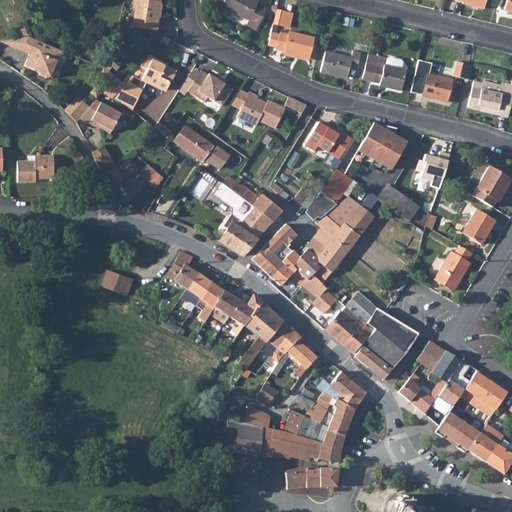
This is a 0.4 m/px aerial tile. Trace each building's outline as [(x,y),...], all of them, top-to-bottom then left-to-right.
[(157,18),(160,17),(161,3),(160,1),(160,0),(133,0),(133,6),(135,7),(132,25),(141,27),(142,20),(156,22),(157,18)] [(216,0),(215,3),(249,20),(259,1),(257,0),(216,0)] [(292,15),(277,12),(273,25),(289,29),(292,15)] [(158,29),(160,17),(157,18),(156,22),(142,20),(141,27),(158,29)] [(280,33),(280,34),(271,32),(268,45),(277,46),(277,49),(308,56),(313,37),(289,32),(288,34),(280,33)] [(28,37),(20,38),(15,47),(27,52),(33,39),(28,37)] [(62,51),(33,39),(27,52),(22,64),(37,71),(36,73),(44,77),(48,76),(56,59),(58,60),(62,51)] [(351,57),(325,52),(320,71),(347,77),(350,63),(358,65),(361,52),(353,50),(351,57)] [(147,66),(141,78),(163,89),(167,87),(171,80),(169,80),(171,77),(172,78),(178,69),(167,64),(164,64),(164,59),(154,54),(153,55),(149,53),(141,62),(147,66)] [(377,65),(379,56),(368,54),(362,78),(380,82),(379,85),(401,90),(405,68),(401,67),(385,64),(384,64),(383,67),(377,65)] [(385,64),(401,67),(402,62),(400,59),(389,57),(386,58),(385,64)] [(457,62),(454,77),(471,80),(473,65),(457,62)] [(189,91),(199,74),(192,69),(179,90),(187,95),(189,91)] [(202,70),(199,74),(189,91),(205,101),(209,96),(223,105),(234,88),(226,83),(227,80),(220,76),(219,78),(210,73),(209,74),(202,70)] [(452,77),(428,72),(422,94),(447,100),(452,77)] [(138,85),(141,78),(132,73),(127,80),(138,85)] [(508,114),(511,96),(511,82),(506,81),(506,82),(487,78),(483,80),(481,87),(473,86),(468,105),(508,114)] [(270,127),(283,108),(269,100),(266,106),(263,105),(264,102),(258,98),(260,96),(250,91),(238,116),(239,116),(248,121),(257,125),(259,121),(270,127)] [(307,105),(290,97),(285,104),(302,113),(307,105)] [(86,113),(97,100),(95,99),(89,106),(79,117),(83,120),(87,115),(86,113)] [(67,114),(75,121),(79,117),(89,106),(80,100),(76,106),(74,104),(67,114)] [(118,115),(120,111),(97,100),(86,113),(87,115),(83,120),(89,122),(91,118),(101,123),(99,125),(110,131),(115,122),(116,122),(119,116),(118,115)] [(275,129),(284,109),(283,108),(270,127),(275,129)] [(248,121),(239,116),(235,123),(244,128),(248,121)] [(167,138),(171,132),(158,122),(154,128),(155,128),(167,138)] [(316,145),(339,159),(349,141),(336,133),(338,130),(329,124),(327,127),(318,122),(304,145),(313,150),(316,145)] [(393,171),(409,141),(374,122),(358,152),(393,171)] [(214,146),(186,126),(175,141),(203,161),(204,158),(218,168),(224,159),(226,160),(230,155),(217,146),(215,150),(212,148),(214,146)] [(91,150),(103,173),(115,166),(104,144),(91,150)] [(32,155),(32,160),(13,160),(15,181),(32,181),(32,176),(53,176),(53,155),(32,155)] [(109,186),(136,168),(129,158),(115,166),(103,173),(109,186)] [(161,179),(146,164),(139,172),(156,188),(161,179)] [(472,195),(492,207),(505,184),(507,185),(511,179),(489,166),(472,195)] [(229,175),(223,182),(252,205),(259,197),(242,184),(241,185),(229,175)] [(378,198),(408,220),(418,205),(393,187),(388,184),(378,198)] [(309,190),(301,201),(310,191),(309,190)] [(310,191),(301,201),(308,206),(317,195),(310,191)] [(305,209),(313,219),(316,216),(322,215),(336,203),(320,191),(317,195),(308,206),(305,209)] [(423,193),(420,207),(431,210),(435,196),(423,193)] [(253,206),(272,221),(282,210),(262,194),(259,197),(252,205),(253,206)] [(322,265),(314,275),(322,283),(374,214),(369,210),(349,195),(316,222),(317,224),(312,232),(326,248),(320,256),(317,260),(322,265)] [(241,255),(272,221),(253,206),(237,223),(233,220),(219,240),(241,255)] [(495,221),(476,210),(462,233),(481,244),(495,221)] [(251,258),(272,276),(295,252),(290,248),(300,235),(288,222),(279,229),(251,258)] [(326,248),(312,232),(306,242),(310,246),(320,256),(326,248)] [(299,255),(291,263),(306,278),(311,273),(314,275),(322,265),(317,260),(320,256),(310,246),(299,255)] [(470,264),(467,262),(472,253),(460,246),(454,254),(451,252),(434,280),(453,292),(470,264)] [(192,256),(180,250),(165,274),(186,287),(197,271),(187,265),(192,256)] [(303,283),(306,278),(291,263),(299,255),(295,252),(272,276),(280,284),(291,272),(303,283)] [(119,268),(117,272),(111,288),(109,294),(122,299),(124,293),(127,294),(134,273),(119,268)] [(101,284),(111,288),(117,272),(107,269),(101,284)] [(200,296),(211,281),(197,271),(186,287),(200,296)] [(306,278),(303,283),(316,295),(324,286),(321,284),(322,283),(314,275),(311,273),(306,278)] [(209,312),(224,289),(211,281),(200,296),(196,303),(203,307),(198,316),(204,319),(209,312)] [(335,296),(324,286),(316,295),(312,301),(323,311),(335,296)] [(239,299),(224,289),(209,312),(224,321),(226,318),(228,314),(230,315),(239,299)] [(366,323),(377,306),(358,290),(345,304),(345,305),(363,321),(366,323)] [(261,301),(253,293),(246,303),(241,300),(231,316),(244,324),(245,323),(261,301)] [(228,314),(226,318),(229,319),(231,316),(241,300),(239,299),(230,315),(228,314)] [(283,319),(261,301),(245,323),(258,334),(237,360),(245,366),(252,357),(260,346),(283,319)] [(363,321),(345,305),(341,310),(361,328),(360,330),(362,332),(364,328),(363,327),(366,323),(363,321)] [(368,337),(354,356),(383,379),(407,347),(418,331),(387,312),(385,310),(377,306),(366,323),(374,329),(368,337)] [(360,330),(361,328),(341,310),(326,329),(353,352),(365,335),(368,337),(374,329),(366,323),(363,327),(364,328),(362,332),(360,330)] [(180,327),(163,319),(159,325),(172,331),(176,333),(180,327)] [(291,326),(283,319),(260,346),(264,349),(271,355),(278,346),(277,345),(291,326)] [(285,364),(292,355),(297,359),(307,347),(296,338),(285,351),(279,359),(285,364)] [(432,368),(444,347),(430,339),(417,357),(421,360),(432,368)] [(256,360),(264,349),(260,346),(252,357),(256,360)] [(278,346),(271,355),(278,360),(279,359),(285,351),(278,346)] [(301,362),(295,371),(301,375),(316,355),(307,347),(297,359),(301,362)] [(441,376),(437,382),(442,386),(451,373),(461,359),(445,349),(444,347),(432,368),(431,370),(441,376)] [(275,371),(281,364),(277,361),(271,368),(275,371)] [(459,395),(465,399),(483,372),(476,368),(467,383),(459,395)] [(367,391),(342,370),(335,378),(331,382),(345,392),(347,391),(361,400),(367,391)] [(424,380),(413,370),(397,390),(410,400),(420,386),(424,380)] [(465,399),(475,405),(492,378),(483,372),(465,399)] [(443,394),(445,390),(448,392),(457,398),(459,395),(467,383),(451,373),(442,386),(439,391),(443,394)] [(327,379),(324,376),(316,384),(321,387),(327,379)] [(475,405),(491,416),(509,388),(492,378),(475,405)] [(264,379),(256,392),(268,400),(276,387),(264,379)] [(331,382),(327,379),(321,387),(324,390),(331,382)] [(347,391),(345,392),(331,382),(324,390),(356,408),(361,400),(347,391)] [(439,391),(442,386),(437,382),(429,393),(435,398),(439,391)] [(315,393),(306,386),(301,392),(310,399),(315,393)] [(425,412),(435,398),(429,393),(420,386),(410,400),(425,412)] [(356,408),(324,390),(319,396),(331,403),(338,407),(353,415),(356,408)] [(305,405),(310,399),(301,392),(296,398),(305,405)] [(449,410),(457,398),(448,392),(439,406),(448,411),(449,410)] [(309,408),(314,401),(310,399),(305,405),(309,408)] [(309,408),(304,415),(313,419),(320,422),(327,409),(314,401),(309,408)] [(334,413),(338,407),(331,403),(327,409),(334,413)] [(338,407),(334,413),(329,426),(327,428),(344,434),(353,415),(338,407)] [(294,410),(289,422),(286,430),(288,430),(299,412),(294,410)] [(439,424),(439,425),(444,429),(454,414),(449,410),(448,411),(443,419),(439,424)] [(292,431),(304,415),(299,412),(288,430),(292,431)] [(454,437),(465,421),(454,414),(444,429),(454,437)] [(304,415),(292,431),(293,431),(341,447),(344,434),(327,428),(329,426),(322,422),(317,434),(308,431),(313,419),(304,415)] [(439,424),(443,419),(437,415),(434,421),(439,425),(439,424)] [(227,430),(225,439),(224,447),(257,453),(259,453),(264,424),(239,418),(230,416),(227,430)] [(454,437),(469,449),(480,431),(465,421),(454,437)] [(480,431),(469,449),(485,460),(504,433),(487,421),(480,431)] [(511,462),(511,422),(504,433),(485,460),(504,474),(511,462)] [(188,452),(221,460),(224,447),(225,439),(202,425),(194,423),(188,452)] [(266,425),(264,424),(259,453),(268,455),(273,427),(270,426),(266,425)] [(435,431),(444,437),(445,435),(460,444),(458,447),(466,452),(469,449),(454,437),(444,429),(439,425),(437,428),(435,431)] [(290,457),(290,455),(291,452),(279,449),(279,448),(282,429),(273,427),(268,455),(273,455),(276,456),(277,456),(277,454),(290,457)] [(341,447),(293,431),(292,431),(288,430),(286,430),(282,429),(279,448),(279,449),(291,452),(290,455),(310,460),(311,459),(319,461),(319,459),(339,463),(341,447)] [(220,471),(234,469),(235,473),(251,475),(254,470),(257,453),(224,447),(221,460),(220,467),(220,471)] [(221,460),(188,452),(186,461),(220,467),(221,460)] [(336,485),(339,467),(320,468),(321,486),(336,485)] [(320,468),(306,471),(308,487),(321,486),(320,468)] [(223,482),(235,473),(234,469),(220,471),(223,482)] [(289,488),(308,487),(306,471),(300,471),(286,471),(289,488)] [(481,511),(474,509),(473,507),(472,508),(472,509),(470,511),(448,511),(449,511),(446,511),(438,511),(429,508),(431,505),(428,504),(426,507),(414,502),(412,496),(407,495),(406,493),(403,494),(403,495),(400,496),(400,495),(398,496),(398,498),(397,499),(396,498),(394,499),(396,504),(392,511),(481,511)]
